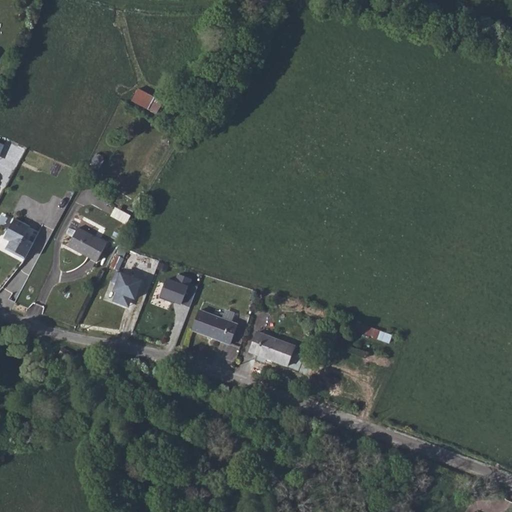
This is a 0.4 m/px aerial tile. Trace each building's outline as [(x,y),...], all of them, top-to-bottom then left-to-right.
[(163,104),(138,89),(131,100),(156,115),(163,104)] [(130,216),(116,208),(112,216),(126,224),(130,216)] [(31,227),(15,219),(4,238),(11,242),(7,248),(8,250),(15,254),(17,253),(26,258),(34,243),(25,238),(31,227)] [(68,247),(97,262),(107,243),(78,228),(68,247)] [(127,251),(121,249),(113,268),(118,270),(127,251)] [(142,281),(117,272),(113,281),(118,283),(115,291),(117,292),(114,301),(125,305),(128,296),(135,299),(142,281)] [(167,279),(160,298),(174,303),(174,301),(190,307),(198,286),(190,283),(192,279),(179,274),(176,282),(167,279)] [(200,310),(193,330),(230,345),(238,324),(231,322),(223,319),(200,310)] [(226,312),(223,319),(231,322),(233,314),(226,312)] [(392,336),(357,323),(354,331),(389,344),(392,336)] [(250,352),(288,366),(295,346),(258,332),(250,352)]
